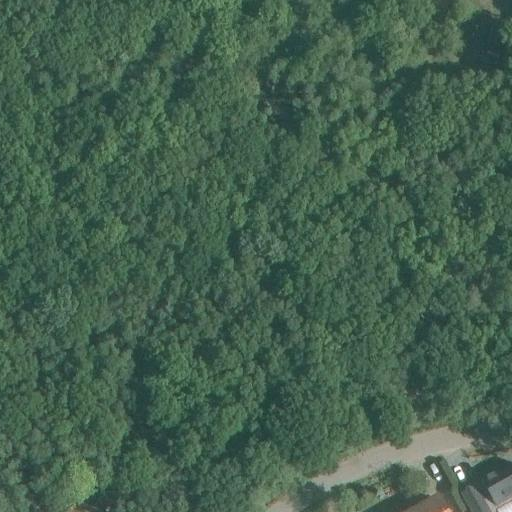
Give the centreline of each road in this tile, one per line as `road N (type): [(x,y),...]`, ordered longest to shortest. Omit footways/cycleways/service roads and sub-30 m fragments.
road 1 (unknown): [(511,342),(419,376),(314,378),(194,407),(116,399),(0,339)]
road 2 (tertiary): [(280,511),(322,478),(378,453),(511,424)]
